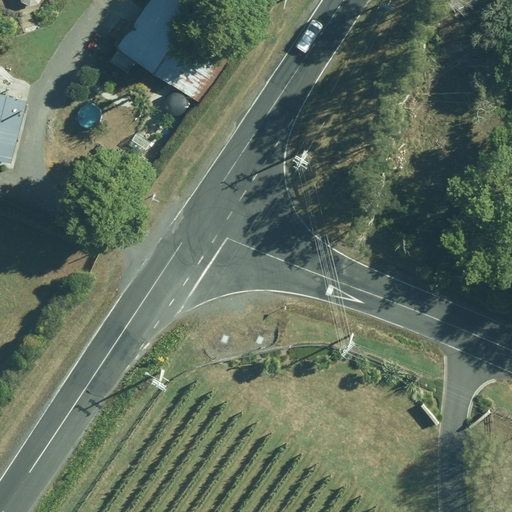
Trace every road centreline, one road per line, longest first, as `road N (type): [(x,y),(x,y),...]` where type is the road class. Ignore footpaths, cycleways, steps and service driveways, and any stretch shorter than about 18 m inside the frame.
road 1 (tertiary): [(1,511),(193,225)]
road 2 (unclassified): [(193,225),(511,350)]
road 3 (tertiary): [(193,225),(340,0)]
